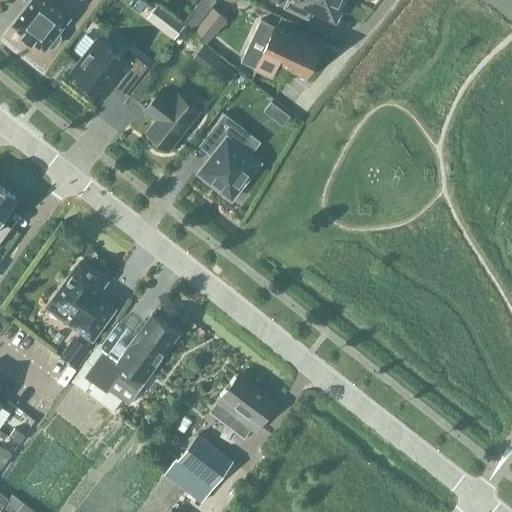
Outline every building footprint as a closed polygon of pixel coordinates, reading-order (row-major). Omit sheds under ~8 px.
[(49,2),(50,0),(33,0),(13,25),(24,33),(23,36),(32,43),(34,41),(45,50),(48,46),(51,48),(54,47),(61,39),(60,36),(57,34),(69,18),(49,2)] [(215,0),(201,0),(183,23),(185,24),(183,27),(190,33),(217,1),(215,0)] [(342,0),(287,0),(284,8),(309,19),(314,8),(338,19),(344,6),(341,5),(342,0)] [(214,8),(193,33),(206,43),(226,18),(214,8)] [(185,24),(183,23),(177,18),(167,31),(175,37),(183,27),(185,24)] [(261,19),(241,62),(256,69),(255,69),(271,77),(277,64),(306,78),(321,47),(276,26),(261,19)] [(147,67),(131,54),(126,61),(99,39),(73,72),(93,88),(103,75),(109,80),(106,83),(124,96),(147,67)] [(216,55),(206,67),(227,84),(237,72),(216,55)] [(173,99),(161,90),(144,110),(156,120),(146,132),(169,150),(200,111),(177,93),(173,99)] [(283,111),(276,120),(283,125),(290,116),(283,111)] [(198,173),(231,200),(260,163),(237,145),(247,132),(224,114),(206,136),(219,146),(198,173)] [(0,185),(0,243),(12,227),(2,220),(18,199),(0,185)] [(48,308),(92,340),(115,309),(96,296),(107,281),(80,262),(48,308)] [(152,314),(118,362),(104,351),(86,376),(106,391),(117,376),(137,391),(179,334),(152,314)] [(74,338),(62,355),(79,367),(91,350),(74,338)] [(216,403),(209,411),(244,437),(250,429),(254,431),(276,403),(238,374),(216,403)] [(147,427),(144,433),(153,440),(163,427),(158,423),(153,431),(147,427)] [(20,444),(25,436),(15,428),(9,436),(20,444)] [(175,459),(164,474),(201,502),(232,460),(198,435),(179,461),(175,459)] [(2,446),(0,448),(0,456),(7,461),(12,454),(2,446)] [(24,503),(16,511),(28,511),(31,509),(24,503)]
